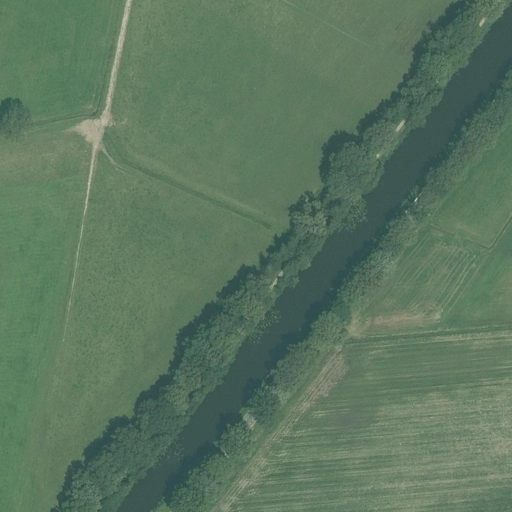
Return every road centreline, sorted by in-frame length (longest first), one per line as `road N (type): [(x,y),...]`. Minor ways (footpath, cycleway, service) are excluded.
road 1 (tertiary): [(176,511),(511,85)]
road 2 (track): [(103,125),(129,0)]
